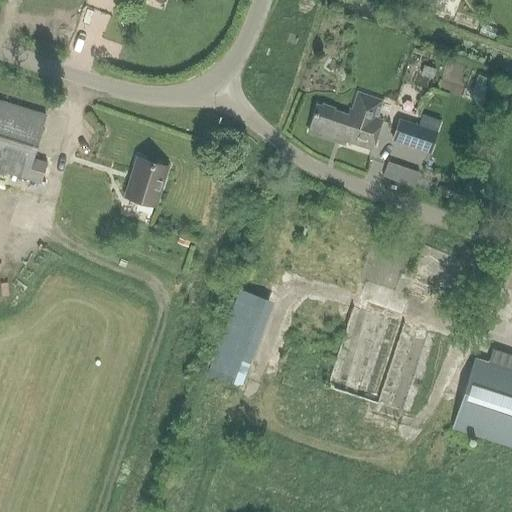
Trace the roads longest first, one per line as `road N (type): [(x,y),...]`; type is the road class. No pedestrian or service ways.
road 1 (tertiary): [(218,80),(320,171),(511,242)]
road 2 (tertiary): [(218,80),(159,95),(0,49)]
